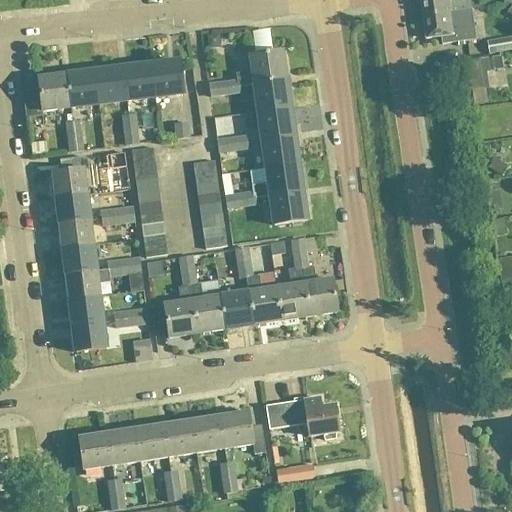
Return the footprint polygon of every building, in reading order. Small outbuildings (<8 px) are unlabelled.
[(419,0),(422,19),(471,12),(469,0),(419,0)] [(471,12),(422,19),(425,41),(440,40),(441,47),(476,42),(471,12)] [(511,38),(497,41),(499,54),(511,52),(511,38)] [(237,88),(251,86),(284,82),(280,53),(247,58),(250,73),(234,76),(235,82),(222,84),(223,96),(238,94),(237,88)] [(149,66),(154,99),(182,96),(178,63),(149,66)] [(125,103),(154,99),(149,66),(121,70),(125,103)] [(506,67),(488,68),(489,86),(507,85),(506,67)] [(125,103),(121,70),(93,74),(97,107),(125,103)] [(69,110),(97,107),(93,74),(65,77),(69,110)] [(69,110),(65,77),(36,81),(41,114),(69,110)] [(251,86),(255,114),(288,110),(284,82),(251,86)] [(209,98),(223,96),(222,84),(207,86),(209,98)] [(255,114),(259,142),(292,138),(288,110),(255,114)] [(121,118),(123,133),(135,131),(133,117),(121,118)] [(65,126),(67,140),(79,139),(77,124),(65,126)] [(172,127),(174,142),(189,141),(187,125),(172,127)] [(125,148),(137,146),(135,131),(123,133),(125,148)] [(244,138),(230,140),(231,152),(246,150),(244,138)] [(259,142),(263,170),(296,166),(292,138),(259,142)] [(81,153),(79,139),(67,140),(69,155),(81,153)] [(230,140),(215,142),(217,154),(231,152),(230,140)] [(131,163),(152,160),(151,150),(130,152),(131,163)] [(90,158),(91,177),(112,176),(111,157),(90,158)] [(133,174),(153,171),(152,160),(131,163),(133,174)] [(191,165),(193,176),(214,173),(212,162),(191,165)] [(253,200),(267,198),(300,193),(296,166),(263,170),(266,185),(251,187),(252,194),(253,200)] [(54,202),(85,198),(82,171),(51,175),(54,202)] [(134,185),(155,182),(153,171),(133,174),(134,185)] [(193,176),(195,187),(215,184),(214,173),(193,176)] [(134,185),(135,195),(156,192),(155,182),(134,185)] [(195,187),(196,197),(217,194),(215,184),(195,187)] [(135,195),(137,206),(158,203),(156,192),(135,195)] [(304,222),(300,193),(267,198),(271,227),(304,222)] [(196,197),(198,208),(218,205),(217,194),(196,197)] [(254,206),(253,200),(252,194),(237,196),(239,208),(254,206)] [(237,196),(223,198),(225,210),(239,208),(237,196)] [(85,198),(54,202),(57,227),(89,223),(85,198)] [(137,206),(138,217),(159,214),(158,203),(137,206)] [(198,208),(199,219),(220,216),(218,205),(198,208)] [(132,211),(117,213),(118,225),(133,223),(132,211)] [(104,227),(118,225),(117,213),(102,215),(104,227)] [(138,217),(140,227),(161,225),(159,214),(138,217)] [(199,219),(201,229),(221,226),(220,216),(199,219)] [(89,223),(57,227),(61,253),(92,249),(89,223)] [(140,227),(141,238),(162,235),(161,225),(140,227)] [(201,229),(202,240),(223,237),(221,226),(201,229)] [(141,238),(143,249),(164,246),(162,235),(141,238)] [(204,251),(224,248),(223,237),(202,240),(204,251)] [(290,243),(292,257),(304,255),(302,241),(290,243)] [(144,260),(165,257),(164,246),(143,249),(144,260)] [(92,249),(61,253),(64,278),(95,274),(92,249)] [(233,251),(236,266),(248,264),(246,249),(233,251)] [(304,255),(292,257),(294,271),(288,272),(291,287),(274,290),(280,323),(308,318),(302,285),(300,271),(306,270),(304,255)] [(192,273),(190,259),(190,258),(177,260),(180,275),(192,273)] [(124,264),(125,276),(140,274),(138,262),(124,264)] [(111,278),(125,276),(124,264),(109,266),(111,278)] [(238,280),(244,279),(250,278),(248,264),(236,266),(238,280)] [(331,281),(315,283),(312,269),(306,270),(300,271),(302,285),(308,318),(336,314),(331,281)] [(95,274),(64,278),(67,304),(99,300),(97,286),(109,285),(108,272),(95,274)] [(167,340),(196,336),(188,288),(194,287),(192,273),(180,275),(182,289),(176,290),(179,305),(162,307),(162,309),(157,310),(160,325),(164,324),(167,340)] [(244,279),(246,294),(251,327),(280,323),(274,290),(258,292),(256,278),(250,278),(244,279)] [(196,336),(224,332),(218,298),(201,301),(199,286),(194,287),(188,288),(196,336)] [(251,327),(246,294),(218,298),(224,332),(251,327)] [(99,300),(67,304),(71,330),(102,325),(99,300)] [(132,328),(147,326),(145,314),(130,316),(132,328)] [(132,328),(130,316),(116,317),(117,330),(132,328)] [(102,325),(71,330),(74,356),(105,352),(102,325)] [(332,441),(333,435),(337,434),(333,407),(318,409),(317,400),(267,407),(270,431),(305,426),(306,439),(320,437),(322,442),(332,441)] [(217,420),(222,453),(251,449),(252,458),(263,456),(259,428),(248,430),(246,415),(217,420)] [(194,457),(222,453),(217,420),(189,424),(194,457)] [(166,462),(194,457),(189,424),(161,428),(166,462)] [(166,462),(161,428),(133,432),(138,466),(166,462)] [(110,470),(138,466),(133,432),(105,437),(110,470)] [(110,470),(105,437),(76,441),(81,475),(110,470)] [(218,468),(221,482),(233,480),(231,466),(218,468)] [(313,466),(287,470),(277,472),(279,485),(315,480),(313,466)] [(162,476),(164,491),(177,489),(174,474),(162,476)] [(223,497),(235,495),(233,480),(221,482),(223,497)] [(106,485),(108,499),(120,497),(118,483),(106,485)] [(179,503),(177,489),(164,491),(167,505),(179,503)] [(122,511),(123,511),(120,497),(108,499),(110,511),(122,511)]
